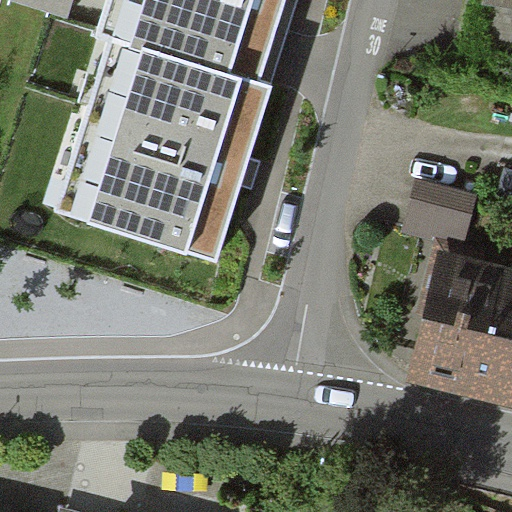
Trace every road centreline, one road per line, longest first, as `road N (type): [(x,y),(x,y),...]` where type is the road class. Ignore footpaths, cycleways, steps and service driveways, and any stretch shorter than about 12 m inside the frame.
road 1 (residential): [(290,401),(372,0)]
road 2 (tertiary): [(290,401),(102,389),(0,396)]
road 3 (tertiary): [(511,453),(290,401)]
